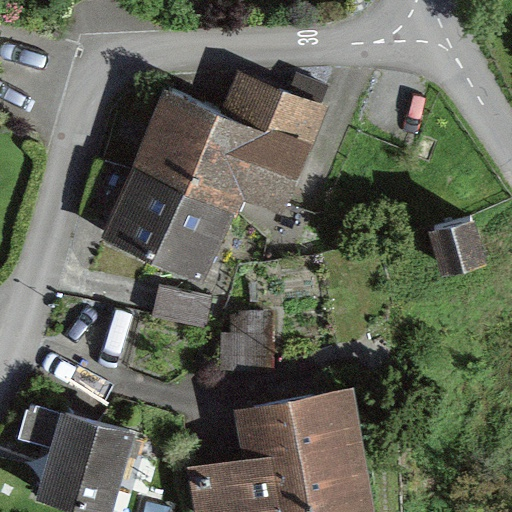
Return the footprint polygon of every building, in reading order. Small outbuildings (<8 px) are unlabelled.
[(281,202),(329,87),(299,74),(292,91),(246,73),(228,113),(172,89),(139,168),(108,232),(201,277),(242,188),(281,202)] [(472,217),(435,227),(446,267),(482,257),(472,217)] [(212,296),(160,285),(154,316),(206,326),(212,296)] [(283,312),(225,313),(226,371),(284,370),(283,312)] [(253,456),(185,467),(192,511),(373,511),(355,402),(247,419),(253,456)] [(128,430),(28,403),(20,436),(58,446),(45,493),(107,509),(128,430)]
